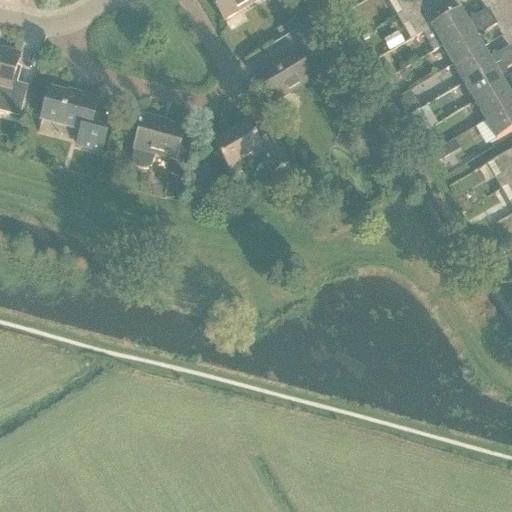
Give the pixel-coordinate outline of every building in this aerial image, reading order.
[(211,0),(224,21),(260,0),(211,0)] [(386,0),(396,16),(424,0),(386,0)] [(443,9),(437,0),(424,0),(396,16),(411,41),(423,34),(431,29),(461,11),(461,12),(463,11),(458,1),(443,9)] [(431,29),(423,34),(434,52),(442,48),(493,18),(488,10),(468,22),(461,12),(461,11),(431,29)] [(493,18),(442,48),(453,66),(483,49),(477,38),(497,25),(493,18)] [(301,65),(313,58),(297,31),(273,46),(282,60),(260,73),(276,101),(311,81),(301,65)] [(490,60),(483,49),(453,66),(464,85),(511,56),(511,49),(510,47),(490,60)] [(0,112),(20,118),(28,87),(13,83),(20,54),(0,49),(0,112)] [(511,67),(511,56),(464,85),(475,104),(505,86),(499,75),(511,67)] [(391,65),(379,72),(384,80),(396,74),(391,65)] [(505,86),(475,104),(486,122),(511,106),(511,96),(511,97),(505,86)] [(102,152),(110,120),(95,116),(99,100),(78,94),(78,96),(50,89),(41,120),(81,131),(78,145),(102,152)] [(511,106),(486,122),(497,141),(511,132),(511,106)] [(144,116),(134,150),(132,157),(133,162),(134,165),(137,167),(143,169),(146,169),(149,168),(151,167),(153,164),(155,156),(176,162),(172,176),(188,180),(197,148),(181,144),(185,129),(162,123),(163,121),(144,116)] [(272,174),(291,163),(274,137),(261,144),(248,122),(213,144),(230,172),(260,154),(272,174)] [(511,184),(511,151),(487,166),(501,190),(511,184)] [(511,184),(501,190),(511,209),(511,184)]
